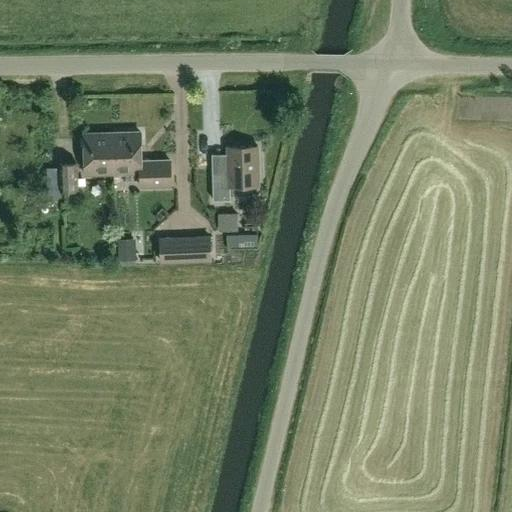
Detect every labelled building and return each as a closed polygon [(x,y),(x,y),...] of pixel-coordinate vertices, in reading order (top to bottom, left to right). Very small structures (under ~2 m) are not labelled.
[(113,174),(112,134),(84,135),(85,175),(113,174)] [(140,134),(112,134),(113,174),(139,174),(140,187),(170,187),(169,162),(140,163),(140,134)] [(259,185),(257,146),(227,147),(228,172),(212,172),(213,201),(231,200),(230,186),(259,185)] [(77,189),(77,164),(60,165),(61,190),(77,189)] [(254,223),(252,209),(237,211),(239,225),(254,223)] [(236,214),(217,214),(218,231),(237,231),(236,214)] [(228,247),(257,246),(257,235),(228,236),(228,247)] [(160,264),(209,262),(208,238),(159,240),(160,264)] [(136,258),(135,249),(119,249),(119,259),(136,258)]
